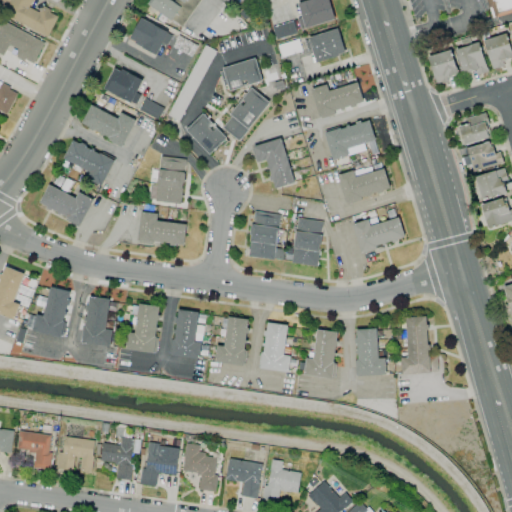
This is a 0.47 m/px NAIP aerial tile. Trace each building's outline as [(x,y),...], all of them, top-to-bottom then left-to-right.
[(48,36),(56,16),(29,5),(31,0),(10,0),(3,17),(48,36)] [(181,28),(199,0),(149,0),(147,4),(181,28)] [(335,20),(328,0),(307,0),(297,3),(305,29),(335,20)] [(511,0),(488,0),(495,20),(511,14),(511,0)] [(156,55),(168,32),(140,18),(128,40),(156,55)] [(44,42),(0,20),(0,53),(3,55),(8,45),(18,50),(15,56),(33,64),(44,42)] [(345,54),(337,29),(308,38),(315,63),(345,54)] [(492,70),(504,66),(502,61),(511,57),(511,53),(505,33),(483,40),(492,70)] [(486,73),(480,44),(456,48),(461,74),(475,71),(475,75),(486,73)] [(214,50),(204,45),(169,116),(179,121),(214,50)] [(436,85),(448,81),(447,78),(458,74),(450,50),(427,57),(436,85)] [(226,90),(261,83),(256,60),(221,67),(226,90)] [(131,103),(142,80),(114,67),(104,90),(131,103)] [(328,91),(326,84),(310,89),(318,117),(363,104),(357,82),(328,91)] [(17,92),(0,84),(0,110),(8,113),(17,92)] [(221,128),(240,141),(269,101),(250,88),(221,128)] [(80,125),(123,145),(135,120),(120,113),(118,118),(90,105),(80,125)] [(185,130),(208,155),(226,138),(202,113),(185,130)] [(489,139),(484,114),(458,120),(464,144),(489,139)] [(324,132),(331,160),(348,156),(346,148),(375,141),(369,120),(324,132)] [(294,183),(281,138),(251,146),(256,163),(266,160),(273,189),(294,183)] [(62,160),(104,181),(114,160),(72,140),(62,160)] [(468,146),(471,169),(502,165),(500,154),(493,155),(492,143),(468,146)] [(154,201),(180,204),(186,159),(160,156),(154,201)] [(337,175),(344,203),(390,190),(384,168),(354,177),(353,170),(337,175)] [(508,193),(503,169),(475,175),(480,199),(508,193)] [(75,198),(48,185),(38,205),(81,225),(93,199),(78,192),(75,198)] [(487,228),(511,220),(511,209),(509,210),(505,197),(480,205),(487,228)] [(156,221),(157,213),(140,212),(137,241),(184,246),(186,224),(156,221)] [(275,248),(279,214),(252,212),(248,257),(282,260),(283,249),(275,248)] [(322,221),(296,218),(291,264),(317,267),(322,221)] [(369,225),(368,220),(353,223),(359,250),(404,240),(399,218),(369,225)] [(13,302),(24,274),(3,266),(0,274),(0,314),(14,320),(20,304),(13,302)] [(511,283),(502,287),(511,320),(511,283)] [(71,291),(50,286),(43,316),(35,314),(32,331),(61,337),(71,291)] [(108,310),(115,311),(116,301),(88,297),(82,343),(110,346),(112,330),(105,329),(108,310)] [(160,306),(138,304),(135,333),(127,333),(125,349),(154,353),(160,306)] [(199,359),(201,343),(194,343),(197,312),(176,310),(171,356),(199,359)] [(214,362),(243,365),(248,319),(222,317),(221,327),(225,327),(224,346),(216,345),(214,362)] [(406,317),(407,357),(400,357),(401,374),(430,373),(429,369),(440,369),(439,356),(428,356),(426,317),(406,317)] [(287,372),(290,356),(283,355),(287,325),(265,322),(259,368),(287,372)] [(332,378),(337,332),(316,329),(313,359),(304,358),(303,375),(332,378)] [(357,376),(385,375),(385,358),(377,358),(376,329),(355,329),(357,376)] [(0,451),(10,453),(13,431),(0,429),(0,451)] [(50,435),(18,431),(16,450),(34,452),(32,468),(49,469),(51,453),(48,453),(50,435)] [(94,440),(63,437),(62,452),(58,452),(56,469),(72,471),(74,457),(81,458),(79,470),(91,471),(94,440)] [(100,461),(117,464),(115,479),(129,480),(134,439),(120,437),(119,445),(102,443),(100,461)] [(181,472),(200,474),(198,490),(215,492),(217,474),(214,474),(216,456),(197,454),(198,445),(185,443),(181,472)] [(175,475),(178,447),(145,444),(140,484),(155,486),(157,473),(175,475)] [(261,464),(228,458),(225,480),(242,483),(240,496),(256,498),(261,464)] [(300,473),(281,470),(282,461),(269,459),(263,502),(277,504),(279,491),(297,493),(300,473)] [(319,509),(315,511),(339,511),(352,501),(344,492),(338,498),(323,481),(307,496),(319,509)] [(370,511),(359,500),(346,511),(370,511)]
